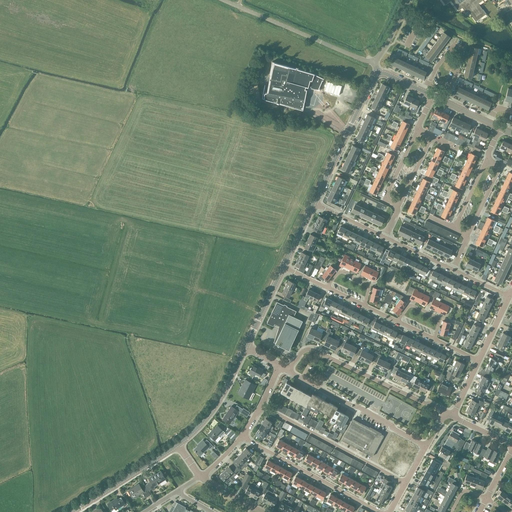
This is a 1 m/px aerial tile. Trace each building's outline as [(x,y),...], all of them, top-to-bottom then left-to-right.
[(441,0),(444,3),(445,2),(447,4),(451,0),(452,0),(453,1),(452,2),(457,9),(458,8),(460,10),(462,8),(464,11),(466,10),(467,12),(468,11),(470,13),(469,13),(476,22),(479,19),(478,18),(480,17),(482,15),(483,17),(486,14),(477,2),(479,1),(480,3),(483,0),(441,0)] [(440,37),(446,42),(450,37),(444,32),(440,37)] [(440,37),(436,42),(443,46),(446,42),(440,37)] [(443,46),(436,42),(433,46),(439,51),(443,46)] [(439,51),(433,46),(429,51),(436,56),(439,51)] [(436,56),(429,51),(425,56),(432,61),(436,56)] [(396,67),(399,59),(394,57),(391,64),(396,67)] [(405,62),(399,59),(396,67),(401,69),(405,62)] [(303,110),(307,90),(305,90),(306,87),(319,91),(320,91),(319,91),(319,89),(320,89),(324,79),(312,73),(272,62),(270,75),(267,90),(264,89),(262,99),(303,110)] [(405,62),(401,69),(407,72),(410,64),(405,62)] [(416,67),(410,64),(407,72),(412,74),(416,67)] [(416,67),(412,74),(418,77),(421,69),(416,67)] [(427,72),(421,69),(418,77),(423,79),(427,72)] [(339,97),(341,86),(327,82),(324,92),(339,97)] [(382,84),(379,89),(387,93),(390,87),(382,84)] [(461,97),(465,90),(459,87),(456,95),(461,97)] [(379,89),(377,95),(384,99),(387,93),(379,89)] [(470,92),(465,90),(461,97),(466,100),(470,92)] [(475,95),(470,92),(466,100),(472,102),(475,95)] [(384,99),(377,95),(374,101),(381,105),(384,99)] [(410,106),(413,98),(407,95),(404,103),(410,106)] [(475,95),(472,102),(477,105),(481,98),(475,95)] [(413,98),(410,106),(413,107),(412,109),(411,109),(411,112),(418,112),(419,110),(421,105),(418,104),(419,101),(413,98)] [(486,100),(481,98),(477,105),(483,107),(486,100)] [(492,103),(486,100),(483,107),(488,110),(492,103)] [(381,105),(374,101),(371,107),(378,110),(381,105)] [(439,111),(436,109),(433,116),(439,119),(442,112),(443,111),(442,110),(441,110),(440,110),(439,111)] [(442,112),(439,119),(446,122),(449,115),(442,112)] [(365,120),(372,124),(375,118),(367,115),(365,120)] [(454,117),(449,126),(452,127),(453,129),(455,130),(459,120),(454,117)] [(365,120),(362,126),(369,130),(372,124),(365,120)] [(459,120),(455,130),(460,132),(465,122),(459,120)] [(409,124),(403,121),(400,127),(406,130),(409,124)] [(433,132),(435,127),(437,124),(432,122),(428,130),(433,132)] [(465,122),(460,132),(463,133),(464,131),(468,132),(471,125),(465,122)] [(369,130),(362,126),(359,132),(367,136),(369,130)] [(400,127),(397,134),(403,137),(406,130),(400,127)] [(477,141),(482,130),(476,128),(473,135),(475,136),(474,140),(477,141)] [(488,133),(482,130),(477,141),(480,142),(481,139),(485,140),(488,133)] [(367,136),(359,132),(356,138),(360,140),(364,141),(367,136)] [(403,137),(397,134),(394,140),(400,143),(403,137)] [(465,145),(468,146),(474,148),(475,146),(469,143),(471,140),(468,139),(465,145)] [(400,143),(394,140),(391,146),(387,144),(386,148),(393,151),(394,149),(397,150),(400,143)] [(506,150),(509,143),(504,141),(500,148),(506,150)] [(353,145),(350,151),(357,155),(360,149),(353,145)] [(438,148),(435,154),(441,158),(444,151),(445,148),(442,146),(440,149),(438,148)] [(393,151),(388,149),(387,152),(388,152),(386,157),(383,155),(382,157),(385,159),(391,162),(394,155),(392,154),(393,151)] [(357,155),(350,151),(347,157),(354,161),(357,155)] [(471,153),(468,160),(474,163),(477,156),(471,153)] [(441,158),(435,154),(431,161),(438,164),(441,158)] [(354,161),(347,157),(344,163),(352,166),(354,161)] [(385,159),(382,165),(388,168),(391,162),(385,159)] [(468,160),(465,166),(471,169),(474,163),(468,160)] [(431,161),(428,167),(435,170),(438,164),(431,161)] [(352,166),(344,163),(341,169),(349,172),(348,173),(351,175),(353,171),(350,170),(352,166)] [(388,168),(382,165),(379,172),(385,175),(388,168)] [(471,169),(465,166),(461,173),(468,176),(471,169)] [(435,170),(428,167),(425,174),(428,175),(427,178),(436,182),(437,182),(439,179),(432,176),(435,170)] [(379,172),(376,178),(382,181),(385,175),(379,172)] [(461,173),(458,179),(465,182),(468,176),(461,173)] [(335,182),(342,186),(345,180),(338,177),(335,182)] [(376,178),(372,185),(379,188),(382,181),(376,178)] [(431,187),(428,186),(429,182),(435,185),(436,182),(427,178),(426,180),(423,178),(420,185),(427,188),(429,189),(431,187)] [(511,181),(506,178),(503,185),(510,188),(511,182),(511,181)] [(465,182),(458,179),(455,186),(462,189),(465,182)] [(342,186),(335,182),(332,188),(340,192),(342,186)] [(379,188),(372,185),(369,191),(376,194),(379,188)] [(420,185),(417,192),(424,195),(426,196),(427,194),(425,192),(427,188),(420,185)] [(503,185),(500,191),(507,194),(510,188),(503,185)] [(340,192),(332,188),(329,194),(337,198),(340,192)] [(450,197),(457,200),(460,193),(453,190),(450,197)] [(500,191),(497,198),(504,201),(507,194),(500,191)] [(424,195),(417,192),(414,198),(421,201),(424,195)] [(337,198),(329,194),(327,200),(334,203),(337,198)] [(457,200),(450,197),(447,203),(454,206),(457,200)] [(419,206),(421,201),(414,198),(411,205),(418,208),(419,206)] [(504,201),(497,198),(494,204),(501,207),(504,201)] [(447,203),(444,210),(451,213),(454,206),(447,203)] [(357,214),(361,207),(355,204),(352,212),(357,214)] [(501,207),(494,204),(491,211),(497,214),(501,207)] [(418,208),(411,205),(408,211),(415,214),(418,208)] [(367,210),(361,207),(357,214),(363,217),(367,210)] [(373,212),(367,210),(363,217),(369,220),(373,212)] [(451,213),(444,210),(441,216),(448,219),(451,213)] [(378,215),(373,212),(369,220),(375,223),(378,215)] [(378,215),(375,223),(381,226),(383,222),(384,222),(387,217),(382,215),(382,217),(378,215)] [(319,216),(316,223),(325,227),(327,223),(325,222),(326,220),(319,216)] [(492,227),(495,220),(488,217),(485,224),(492,227)] [(325,227),(316,223),(313,229),(315,230),(314,233),(321,236),(325,227)] [(492,227),(485,224),(482,230),(488,233),(492,227)] [(403,236),(407,229),(401,226),(397,233),(403,236)] [(343,236),(346,229),(340,227),(337,233),(343,236)] [(346,229),(343,236),(348,238),(351,232),(346,229)] [(413,231),(407,229),(403,236),(409,239),(413,231)] [(482,230),(479,237),(485,240),(488,233),(482,230)] [(418,234),(413,231),(409,239),(415,242),(418,234)] [(357,234),(351,232),(348,238),(353,241),(357,234)] [(310,234),(307,241),(315,244),(317,240),(319,241),(321,236),(314,233),(313,235),(310,234)] [(357,234),(353,241),(359,244),(362,237),(357,234)] [(424,237),(418,234),(415,242),(421,244),(422,242),(424,243),(427,236),(425,235),(424,237)] [(362,237),(359,244),(364,246),(367,239),(362,237)] [(485,240),(479,237),(476,243),(479,245),(477,249),(480,250),(481,251),(483,247),(482,246),(485,240)] [(367,239),(364,246),(370,249),(373,242),(367,239)] [(431,250),(435,242),(429,239),(426,247),(431,250)] [(312,254),(317,245),(315,244),(307,241),(304,247),(307,249),(305,251),(312,254)] [(373,242),(370,249),(375,251),(378,245),(373,242)] [(441,245),(435,242),(431,250),(437,252),(441,245)] [(384,247),(378,245),(375,251),(381,254),(379,258),(382,259),(386,250),(383,248),(384,247)] [(441,245),(437,252),(443,255),(446,248),(441,245)] [(446,248),(443,255),(449,258),(452,250),(446,248)] [(386,250),(382,259),(384,260),(386,257),(392,259),(395,252),(389,250),(389,251),(386,250)] [(302,253),(299,259),(306,262),(308,258),(310,258),(312,254),(305,251),(304,254),(302,253)] [(400,255),(395,252),(392,259),(397,262),(400,255)] [(350,270),(355,261),(350,258),(350,257),(345,255),(339,266),(343,267),(343,266),(350,270)] [(397,262),(402,264),(406,258),(400,255),(397,262)] [(402,264),(402,266),(404,267),(404,265),(408,267),(411,260),(406,258),(402,264)] [(471,269),(475,261),(469,258),(465,266),(471,269)] [(511,262),(504,258),(502,264),(509,267),(511,262)] [(296,261),(297,262),(296,265),(300,267),(298,270),(303,273),(308,263),(306,262),(299,259),(297,259),(296,261)] [(411,260),(408,267),(413,270),(416,263),(411,260)] [(361,264),(355,261),(350,270),(357,273),(361,264)] [(475,261),(471,269),(477,271),(481,264),(475,261)] [(422,266),(416,263),(413,270),(419,272),(422,266)] [(310,276),(315,266),(311,264),(306,274),(310,276)] [(502,264),(499,269),(506,273),(509,267),(502,264)] [(337,270),(331,265),(328,268),(327,267),(325,269),(332,275),(337,270)] [(368,278),(372,269),(365,266),(361,275),(368,278)] [(427,268),(422,266),(419,272),(424,275),(427,276),(430,270),(427,269),(427,268)] [(323,281),(325,279),(328,281),(332,275),(325,269),(323,272),(324,273),(322,276),(321,275),(318,278),(323,281)] [(372,269),(368,278),(375,281),(379,272),(372,269)] [(506,273),(499,269),(497,275),(504,278),(506,273)] [(435,280),(438,273),(433,271),(432,272),(430,270),(427,276),(430,277),(435,280)] [(438,273),(435,280),(441,283),(444,276),(438,273)] [(504,278),(497,275),(494,274),(493,276),(496,277),(494,280),(501,284),(504,278)] [(444,276),(441,283),(446,285),(449,278),(444,276)] [(449,278),(446,285),(451,288),(455,281),(449,278)] [(297,288),(294,287),(296,284),(288,280),(285,287),(292,290),(295,292),(297,288)] [(460,284),(455,281),(451,288),(457,290),(460,284)] [(460,284),(457,290),(462,293),(465,286),(460,284)] [(465,286),(462,293),(468,296),(471,289),(465,286)] [(292,290),(285,287),(282,293),(289,297),(292,290)] [(372,294),(379,296),(380,289),(373,287),(372,294)] [(418,303),(422,294),(418,292),(418,291),(415,289),(410,300),(413,301),(418,303)] [(476,291),(471,289),(468,296),(473,298),(474,297),(475,298),(477,293),(476,292),(476,291)] [(312,300),(315,293),(309,290),(306,296),(306,297),(304,300),(307,301),(308,298),(312,300)] [(390,295),(388,299),(391,301),(393,296),(394,297),(395,295),(399,298),(401,295),(396,293),(392,291),(390,295)] [(379,296),(372,294),(370,301),(377,302),(379,296)] [(422,294),(418,303),(426,306),(430,297),(422,294)] [(486,296),(484,302),(491,305),(492,306),(493,302),(492,302),(493,300),(486,296)] [(323,301),(321,306),(324,308),(325,306),(329,308),(332,301),(326,298),(325,302),(323,301)] [(306,302),(301,299),(297,306),(303,309),(306,302)] [(401,299),(397,305),(402,309),(407,303),(401,299)] [(437,312),(441,303),(434,299),(429,308),(437,312)] [(332,301),(329,308),(328,310),(330,311),(331,309),(334,310),(337,303),(332,301)] [(491,305),(484,302),(482,301),(481,303),(483,304),(481,307),(488,311),(491,305)] [(289,350),(303,321),(294,317),(296,311),(277,302),(267,323),(274,327),(275,324),(279,326),(274,342),(289,350)] [(337,303),(334,310),(339,313),(343,306),(337,303)] [(441,303),(437,312),(445,316),(449,307),(441,303)] [(402,309),(397,305),(392,310),(398,315),(402,309)] [(348,309),(343,306),(339,313),(345,315),(348,309)] [(481,307),(479,313),(486,316),(488,311),(481,307)] [(353,311),(348,309),(345,315),(350,318),(353,311)] [(359,314),(353,311),(350,318),(356,321),(359,314)] [(486,316),(479,313),(476,318),(475,321),(481,324),(482,321),(483,322),(486,316)] [(364,316),(359,314),(356,321),(361,323),(364,316)] [(364,316),(361,323),(366,326),(367,326),(369,320),(370,319),(364,316)] [(378,331),(381,324),(375,322),(375,323),(372,321),(369,327),(372,328),(378,331)] [(441,328),(448,330),(450,323),(443,321),(441,328)] [(455,332),(459,333),(464,323),(455,321),(455,324),(459,325),(455,332)] [(481,324),(475,321),(474,324),(473,324),(471,329),(478,333),(480,327),(479,327),(481,324)] [(381,324),(378,331),(383,334),(386,327),(381,324)] [(307,337),(312,339),(317,330),(314,329),(314,328),(311,327),(307,337)] [(392,329),(386,327),(383,334),(388,336),(392,329)] [(320,338),(323,339),(326,331),(318,328),(317,330),(312,339),(318,342),(320,338)] [(323,345),(329,347),(333,338),(331,337),(333,333),(330,332),(331,330),(328,328),(326,331),(323,339),(325,341),(323,345)] [(448,330),(441,328),(440,334),(447,336),(448,330)] [(392,329),(388,336),(387,339),(392,342),(393,341),(396,342),(397,340),(399,335),(397,333),(397,332),(392,329)] [(471,329),(468,335),(475,338),(478,333),(471,329)] [(511,342),(508,340),(510,336),(503,333),(500,340),(509,344),(510,345),(511,342)] [(402,336),(399,335),(397,340),(399,341),(399,342),(405,344),(408,337),(403,335),(402,336)] [(475,338),(468,335),(466,340),(473,344),(475,338)] [(341,345),(343,346),(341,351),(347,353),(351,344),(348,343),(349,342),(346,341),(348,337),(345,336),(343,339),(341,345)] [(408,337),(405,344),(404,347),(406,348),(407,345),(410,347),(414,340),(408,337)] [(333,338),(329,347),(335,350),(337,346),(339,347),(341,345),(343,339),(340,338),(340,340),(337,338),(336,340),(333,338)] [(414,340),(410,347),(409,349),(411,350),(412,348),(416,349),(419,343),(414,340)] [(473,344),(466,340),(463,346),(470,349),(473,344)] [(509,344),(500,340),(497,347),(504,350),(505,346),(507,347),(509,344)] [(355,351),(357,353),(361,346),(358,344),(356,343),(355,346),(351,344),(347,353),(352,356),(355,351)] [(419,343),(416,349),(421,352),(424,345),(419,343)] [(430,348),(424,345),(421,352),(426,355),(430,348)] [(358,359),(364,362),(368,353),(369,350),(361,346),(357,353),(360,354),(358,359)] [(430,348),(426,355),(432,357),(435,350),(430,348)] [(432,357),(431,360),(433,361),(434,358),(437,360),(441,353),(435,350),(432,357)] [(369,364),(371,360),(374,361),(376,357),(368,353),(364,362),(369,364)] [(446,356),(441,353),(437,360),(443,363),(446,356)] [(375,367),(380,370),(385,360),(386,358),(378,354),(376,357),(374,361),(377,362),(375,367)] [(493,359),(491,358),(488,364),(497,368),(498,368),(499,365),(496,364),(498,361),(501,362),(502,359),(494,356),(493,359)] [(386,372),(392,361),(389,359),(387,362),(385,360),(380,370),(386,372)] [(457,361),(454,367),(461,371),(464,364),(457,361)] [(263,369),(254,364),(249,373),(253,376),(254,373),(260,376),(263,378),(266,374),(262,372),(263,369)] [(497,368),(488,364),(485,371),(487,371),(486,374),(492,377),(493,374),(492,373),(493,371),(495,372),(497,368)] [(392,373),(395,374),(394,377),(400,380),(404,372),(398,369),(398,368),(395,367),(392,373)] [(451,373),(448,372),(446,378),(450,380),(453,374),(458,377),(461,371),(454,367),(451,373)] [(408,380),(411,382),(414,376),(415,372),(414,371),(412,375),(410,374),(411,373),(405,370),(404,372),(400,380),(406,383),(408,380)] [(483,376),(480,382),(486,385),(489,386),(490,383),(488,382),(489,379),(490,380),(492,377),(486,374),(485,377),(483,376)] [(413,386),(419,389),(424,378),(421,376),(419,380),(416,379),(417,378),(414,376),(411,382),(414,383),(412,386),(413,386)] [(429,383),(429,384),(426,383),(428,379),(425,377),(424,378),(419,389),(425,392),(427,389),(430,391),(432,385),(429,383)] [(249,399),(256,385),(245,380),(238,394),(249,399)] [(478,389),(476,393),(483,396),(485,392),(483,391),(485,388),(487,389),(489,386),(486,385),(480,382),(477,389),(478,389)] [(290,385),(291,385),(286,383),(285,385),(282,384),(279,389),(282,391),(281,393),(285,395),(290,385)] [(441,384),(437,392),(440,394),(440,393),(441,392),(448,396),(451,389),(441,384)] [(502,385),(499,384),(494,394),(497,396),(500,390),(502,385)] [(290,385),(285,395),(289,397),(294,388),(295,387),(291,385),(290,385)] [(293,399),(299,389),(295,387),(294,388),(289,397),(293,399)] [(303,392),(299,389),(293,399),(298,402),(303,392)] [(307,394),(303,392),(298,402),(302,404),(307,394)] [(311,396),(307,394),(302,404),(306,406),(311,397),(311,396)] [(311,397),(306,406),(302,414),(306,416),(309,410),(317,396),(313,394),(311,396),(311,397)] [(321,398),(317,396),(309,410),(313,412),(315,409),(315,408),(321,398)] [(320,410),(325,400),(321,398),(315,408),(320,410)] [(474,401),(472,400),(469,406),(479,410),(482,405),(482,406),(484,402),(483,402),(475,398),(474,401)] [(329,403),(325,400),(320,410),(324,412),(329,403)] [(324,412),(328,415),(333,405),(329,403),(324,412)] [(233,421),(239,411),(240,412),(243,409),(237,405),(235,409),(231,406),(223,419),(230,424),(231,424),(232,425),(233,424),(234,423),(234,421),(233,421)] [(335,406),(333,405),(328,415),(332,417),(336,410),(338,407),(335,406)] [(479,410),(469,406),(466,411),(474,415),(475,412),(478,413),(479,410)] [(340,412),(336,410),(332,417),(331,420),(335,422),(335,421),(340,412)] [(489,422),(489,423),(491,425),(492,424),(494,425),(497,418),(492,415),(494,411),(491,410),(487,419),(489,420),(489,422)] [(344,414),(340,412),(335,421),(335,422),(339,424),(344,415),(344,414)] [(345,424),(349,417),(344,414),(344,415),(339,424),(337,428),(344,432),(347,425),(345,424)] [(504,418),(501,417),(500,419),(497,418),(494,425),(499,427),(503,420),(503,419),(504,418)] [(266,418),(262,424),(269,428),(272,430),(273,427),(271,425),(272,422),(266,418)] [(353,419),(344,436),(342,440),(372,457),(384,436),(353,419)] [(503,419),(503,420),(499,427),(505,430),(509,421),(503,419)] [(321,427),(324,422),(320,420),(315,429),(319,431),(321,427)] [(262,424),(259,429),(266,433),(269,428),(262,424)] [(220,428),(218,425),(212,432),(211,431),(208,434),(211,436),(210,437),(210,438),(211,439),(212,440),(213,441),(214,439),(215,440),(219,436),(220,437),(226,430),(222,426),(220,428)] [(266,433),(259,429),(256,434),(263,439),(264,437),(266,438),(269,435),(266,433)] [(448,440),(454,443),(455,444),(458,445),(460,440),(458,439),(457,439),(459,435),(453,431),(452,434),(451,433),(447,439),(448,440)] [(203,441),(194,450),(195,451),(196,452),(200,456),(208,447),(209,449),(212,446),(206,440),(204,442),(203,441)] [(282,449),(285,443),(279,440),(276,446),(282,449)] [(444,459),(447,454),(448,454),(450,451),(454,443),(448,440),(447,442),(446,442),(443,447),(442,447),(440,450),(440,452),(438,456),(440,457),(439,459),(442,461),(443,462),(445,459),(444,459)] [(472,440),(470,443),(467,442),(463,449),(467,451),(467,452),(473,455),(474,452),(473,452),(478,443),(472,440)] [(285,443),(282,449),(288,453),(291,446),(285,443)] [(484,445),(478,443),(473,452),(474,452),(479,455),(480,454),(482,455),(483,452),(481,451),(484,445)] [(405,452),(406,449),(397,444),(389,459),(399,464),(400,461),(408,464),(412,455),(405,452)] [(291,446),(288,453),(294,456),(297,450),(291,446)] [(242,453),(248,458),(252,453),(246,448),(242,453)] [(483,452),(482,455),(484,456),(484,457),(490,460),(494,450),(488,448),(486,453),(483,452)] [(297,450),(294,456),(300,459),(304,453),(297,450)] [(494,450),(490,460),(495,462),(500,453),(494,450)] [(248,458),(242,453),(237,457),(246,465),(246,466),(248,463),(245,461),(248,458)] [(311,464),(314,458),(308,454),(304,460),(311,464)] [(233,462),(235,464),(233,466),(239,472),(246,465),(237,457),(233,462)] [(320,461),(314,458),(311,464),(317,467),(320,461)] [(429,465),(437,469),(440,464),(433,459),(429,465)] [(268,460),(264,467),(268,468),(266,471),(269,473),(270,470),(274,463),(268,460)] [(326,464),(320,461),(317,467),(323,470),(326,464)] [(280,467),(274,463),(270,470),(276,473),(280,467)] [(326,464),(323,470),(329,474),(332,467),(332,468),(333,465),(330,464),(329,466),(326,464)] [(426,471),(434,475),(437,469),(429,465),(426,471)] [(233,466),(231,469),(229,467),(224,471),(234,481),(236,479),(234,477),(237,475),(239,472),(233,466)] [(286,470),(280,467),(276,473),(282,477),(286,470)] [(332,467),(329,474),(335,477),(338,471),(332,468),(332,467)] [(292,473),(286,470),(282,477),(289,480),(292,473)] [(161,471),(154,476),(154,475),(149,478),(151,482),(148,483),(152,490),(155,488),(154,487),(165,479),(164,477),(161,471)] [(224,471),(220,475),(220,476),(219,477),(222,480),(223,479),(225,481),(228,479),(232,483),(234,481),(224,471)] [(423,476),(431,480),(434,475),(426,471),(423,476)] [(470,472),(469,475),(467,475),(464,482),(464,483),(465,483),(466,484),(467,484),(470,485),(473,477),(474,474),(470,472)] [(345,483),(348,477),(342,474),(338,480),(345,483)] [(298,486),(302,480),(296,476),(292,483),(298,486)] [(419,485),(423,487),(426,489),(426,488),(431,480),(423,476),(419,485)] [(470,485),(476,487),(479,479),(479,478),(476,476),(475,478),(473,477),(470,485)] [(354,480),(348,477),(345,483),(351,487),(354,480)] [(448,485),(447,487),(449,488),(455,492),(458,486),(454,484),(456,481),(449,477),(448,481),(449,482),(448,485)] [(392,487),(390,485),(391,482),(384,478),(382,481),(383,482),(380,487),(389,492),(392,487)] [(485,481),(479,479),(476,487),(482,489),(485,481)] [(302,480),(298,486),(304,489),(308,483),(302,480)] [(354,480),(351,487),(357,490),(360,484),(354,480)] [(254,483),(252,487),(247,484),(245,489),(247,490),(245,492),(248,494),(251,496),(257,485),(254,483)] [(314,487),(308,483),(304,489),(310,493),(314,487)] [(146,488),(144,489),(142,490),(139,484),(128,491),(133,499),(142,493),(146,498),(150,495),(146,488)] [(360,484),(357,490),(363,493),(366,487),(360,484)] [(259,486),(257,485),(251,496),(256,499),(260,492),(257,490),(259,486)] [(507,494),(509,492),(504,488),(501,486),(496,493),(499,495),(497,497),(502,501),(507,494)] [(314,487),(310,493),(316,496),(320,490),(314,487)] [(389,492),(380,487),(377,493),(378,493),(386,498),(386,497),(387,497),(388,496),(388,495),(389,492)] [(414,493),(422,497),(425,491),(432,495),(433,492),(426,488),(426,489),(423,487),(421,489),(417,487),(414,493)] [(441,488),(438,487),(437,489),(444,493),(452,497),(455,492),(449,488),(447,491),(445,490),(442,488),(441,488)] [(262,500),(261,501),(265,503),(265,502),(267,503),(273,493),(269,490),(268,491),(267,491),(266,493),(262,500)] [(326,493),(320,490),(316,496),(322,499),(326,493)] [(274,492),(273,493),(267,503),(273,506),(277,499),(274,498),(276,494),(274,492)] [(376,495),(378,496),(376,499),(383,503),(386,498),(378,493),(376,495)] [(411,498),(419,502),(422,497),(414,493),(411,498)] [(442,494),(442,495),(444,496),(443,499),(449,502),(452,497),(444,493),(443,495),(442,494)] [(333,504),(337,498),(330,494),(327,501),(333,504)] [(511,498),(511,497),(507,494),(502,501),(507,505),(511,498)] [(124,496),(121,497),(118,499),(117,498),(109,503),(107,504),(108,506),(108,505),(112,511),(116,511),(119,511),(118,509),(121,507),(122,508),(124,506),(123,505),(125,504),(125,503),(127,501),(124,496)] [(343,501),(337,498),(333,504),(339,508),(343,501)] [(408,504),(416,508),(420,510),(423,511),(424,509),(419,507),(419,506),(417,505),(419,502),(411,498),(408,504)] [(287,499),(285,504),(282,502),(278,509),(283,511),(290,501),(287,499)] [(443,499),(440,504),(446,507),(449,502),(443,499)] [(292,502),(290,501),(283,511),(293,511),(298,506),(295,504),(293,508),(290,507),(292,502)] [(349,504),(343,501),(339,508),(345,511),(349,504)] [(183,511),(184,511),(186,508),(179,504),(178,506),(177,505),(178,503),(175,508),(172,507),(169,511),(183,511)]
